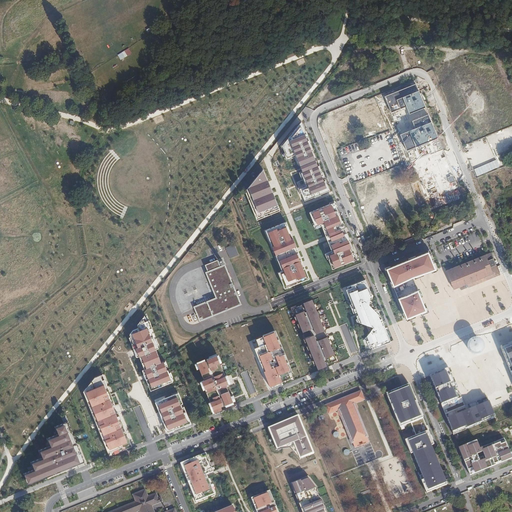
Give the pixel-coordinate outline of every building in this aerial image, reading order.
[(120,60),(127,56),(124,51),(117,54),(120,60)] [(416,84),(385,96),(391,112),(406,106),(409,113),(425,107),(416,84)] [(415,129),(400,134),(407,151),(438,138),(429,114),(412,120),(415,129)] [(297,182),(304,201),(329,190),(319,165),(317,166),(314,159),(316,158),(301,121),(282,146),(288,160),(297,156),(303,172),(301,173),(304,179),(297,182)] [(356,145),(339,149),(344,173),(356,170),(354,161),(370,157),(368,150),(350,154),(350,152),(357,150),(356,145)] [(469,160),(475,177),(490,171),(483,154),(469,160)] [(500,158),(490,162),(492,169),(502,165),(500,158)] [(279,208),(263,169),(247,189),(258,217),(279,208)] [(280,211),(279,208),(258,217),(247,189),(245,191),(257,220),(280,211)] [(328,259),(332,269),(357,259),(348,237),(347,238),(345,234),(343,229),(341,225),(343,224),(334,202),(309,212),(314,223),(315,226),(322,223),(327,236),(329,239),(331,244),(324,247),(326,253),(328,259)] [(278,272),(284,287),(309,277),(286,222),(267,229),(284,270),(282,271),(278,272)] [(315,226),(314,223),(312,223),(315,228),(321,226),(326,236),(327,236),(322,223),(315,226)] [(266,230),(282,271),(284,270),(267,229),(266,230)] [(235,244),(226,247),(230,258),(239,255),(235,244)] [(428,252),(386,269),(406,319),(426,311),(413,277),(435,269),(428,252)] [(500,274),(492,252),(447,270),(454,289),(460,286),(462,290),(500,274)] [(218,260),(205,265),(208,271),(206,272),(216,297),(194,306),(200,321),(241,304),(225,264),(220,266),(218,260)] [(309,277),(284,287),(285,289),(309,279),(309,277)] [(370,292),(365,279),(361,281),(362,283),(357,285),(356,283),(351,285),(352,287),(346,290),(359,323),(366,325),(371,326),(373,327),(372,329),(369,332),(366,338),(370,348),(372,347),(376,345),(377,347),(381,345),(380,343),(386,341),(387,343),(391,341),(381,317),(369,305),(370,292)] [(439,304),(447,302),(442,284),(437,285),(439,291),(431,293),(433,302),(438,300),(439,304)] [(326,293),(328,301),(335,299),(332,291),(326,293)] [(336,359),(312,300),(304,304),(305,306),(303,307),(302,305),(293,308),(317,367),(326,364),(325,362),(327,361),(328,363),(336,359)] [(160,362),(145,327),(127,335),(142,370),(160,362)] [(283,354),(287,362),(288,362),(275,330),(263,335),(263,336),(274,332),(280,347),(283,354)] [(282,382),(293,377),(287,362),(283,354),(280,347),(274,332),(263,336),(253,340),(255,345),(253,345),(255,348),(256,348),(258,352),(257,353),(261,364),(263,363),(266,370),(264,371),(270,386),(282,382)] [(482,348),(482,347),(482,345),(481,344),(481,343),(480,342),(479,341),(478,341),(477,340),(475,340),(474,340),(473,340),(472,341),(471,341),(470,342),(469,344),(468,345),(468,346),(468,347),(468,349),(469,350),(470,351),(471,352),(472,353),(473,353),(474,353),(475,354),(477,353),(478,353),(479,352),(480,351),(481,350),(481,349),(482,348)] [(511,342),(500,347),(511,375),(511,342)] [(234,404),(215,355),(190,364),(209,413),(234,404)] [(160,362),(142,370),(138,372),(148,392),(169,382),(160,362)] [(487,397),(465,406),(449,368),(430,376),(453,433),(495,416),(487,397)] [(411,423),(416,435),(405,440),(411,454),(413,453),(422,475),(419,476),(427,493),(447,485),(431,445),(434,444),(409,384),(386,393),(400,427),(411,423)] [(125,444),(102,385),(82,393),(105,451),(125,444)] [(364,399),(361,391),(326,405),(329,413),(339,409),(352,442),(353,442),(355,447),(368,442),(366,437),(367,436),(354,403),(364,399)] [(185,425),(174,396),(153,404),(163,433),(185,425)] [(453,433),(454,435),(496,418),(495,416),(453,433)] [(309,454),(293,418),(264,430),(274,453),(290,446),(296,460),(309,454)] [(82,465),(66,422),(51,428),(54,437),(43,442),(46,449),(35,453),(38,461),(25,465),(28,472),(17,476),(21,487),(82,465)] [(476,440),(459,447),(470,475),(511,458),(511,457),(504,438),(480,448),(476,440)] [(211,470),(204,453),(178,464),(194,503),(214,495),(205,472),(211,470)] [(308,476),(291,483),(296,496),(317,488),(308,476)] [(175,511),(174,509),(167,511),(153,511),(151,506),(159,502),(156,494),(148,497),(145,490),(134,495),(137,502),(112,511),(135,511),(140,510),(140,511),(175,511)] [(278,511),(270,490),(250,498),(255,511),(278,511)] [(322,499),(302,507),(303,511),(323,511),(323,510),(325,509),(322,499)]
